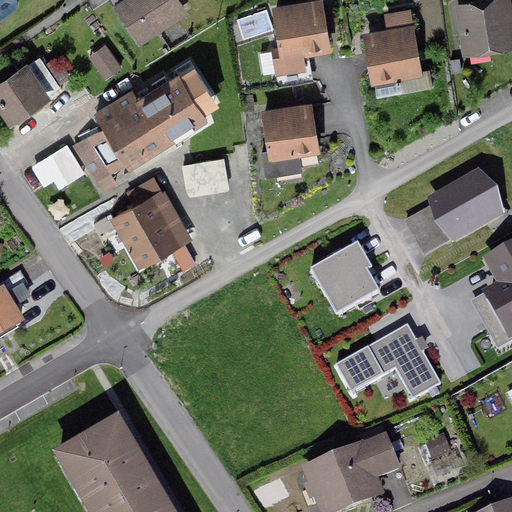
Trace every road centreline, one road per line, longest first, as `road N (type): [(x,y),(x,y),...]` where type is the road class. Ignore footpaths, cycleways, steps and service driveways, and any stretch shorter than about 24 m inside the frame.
road 1 (residential): [(511,114),(114,337)]
road 2 (residential): [(114,337),(234,511)]
road 3 (residential): [(0,178),(114,337)]
road 4 (residential): [(114,337),(0,403)]
